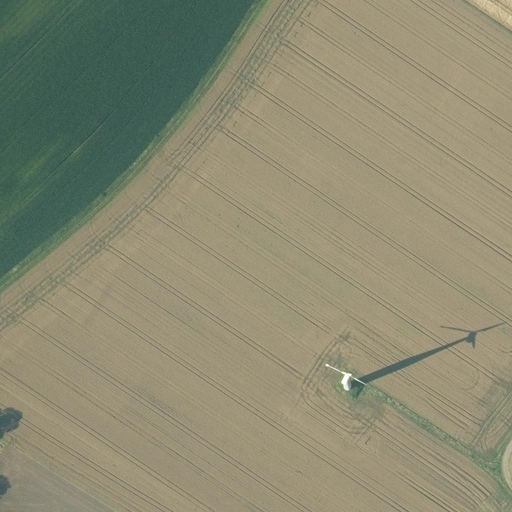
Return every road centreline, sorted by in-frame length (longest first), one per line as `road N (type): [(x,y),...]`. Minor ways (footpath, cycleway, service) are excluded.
road 1 (track): [(0,285),(112,190),(178,119),(261,0)]
road 2 (track): [(498,474),(359,382)]
